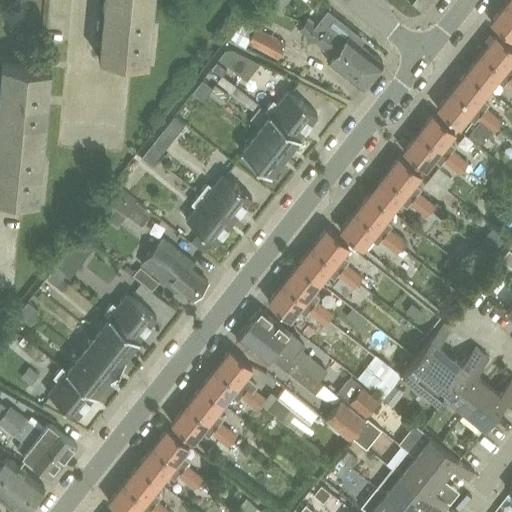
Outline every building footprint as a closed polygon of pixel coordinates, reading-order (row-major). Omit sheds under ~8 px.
[(149,61),(154,0),(104,0),(102,24),(100,56),(149,61)] [(258,0),(257,2),(281,13),(287,0),(258,0)] [(429,1),(427,0),(414,0),(412,3),(421,10),(429,1)] [(511,8),(505,3),(491,22),(511,39),(511,38),(511,8)] [(242,19),(227,38),(245,47),(247,42),(277,58),(285,42),(242,19)] [(299,28),(309,36),(316,26),(306,19),(299,28)] [(316,26),(309,36),(316,41),(322,34),(323,32),(322,32),(316,26)] [(327,26),(322,32),(323,32),(322,34),(372,74),(383,61),(349,34),(345,40),(327,26)] [(511,45),(496,33),(481,52),(503,69),(511,75),(511,73),(511,61),(510,60),(511,57),(511,45)] [(372,74),(322,34),(316,41),(332,54),(328,60),(362,87),(372,74)] [(481,52),(466,70),(488,87),(495,78),(503,84),(507,80),(511,75),(503,69),(481,52)] [(211,67),(222,75),(226,69),(216,61),(211,67)] [(0,80),(0,129),(46,133),(52,67),(2,63),(0,80)] [(481,112),(485,107),(489,103),(481,96),(488,87),(466,70),(452,89),(473,106),(481,112)] [(197,85),(207,93),(212,87),(202,79),(197,85)] [(207,93),(197,85),(192,91),(202,99),(207,93)] [(481,112),(473,106),(452,89),(437,106),(459,124),(466,115),(474,121),(477,117),(481,112)] [(264,109),(269,113),(269,112),(299,136),(317,113),(287,90),(277,102),(273,98),(264,109)] [(481,120),(486,123),(494,113),(485,107),(481,112),(477,117),(480,119),(481,120)] [(419,129),(440,146),(448,153),(451,149),(454,145),(446,139),(455,128),(434,111),(419,129)] [(269,113),(255,130),(285,154),(299,136),(269,112),(269,113)] [(502,120),(494,113),(486,123),(493,129),(494,130),(502,120)] [(480,119),(470,132),(483,142),(493,129),(486,123),(481,120),(480,119)] [(0,194),(40,198),(46,133),(0,129),(0,194)] [(448,153),(440,146),(419,129),(403,148),(424,165),(431,157),(440,164),(443,159),(448,153)] [(285,154),(255,130),(240,149),(270,173),(285,154)] [(151,143),(146,150),(156,158),(161,152),(151,143)] [(443,159),(451,166),(459,156),(451,149),(448,153),(443,159)] [(156,158),(146,150),(141,156),(151,164),(156,158)] [(414,196),(418,191),(421,187),(413,180),(421,170),(400,153),(384,172),(405,189),(414,196)] [(468,163),(459,156),(451,166),(460,173),(468,163)] [(435,195),(449,179),(435,167),(421,183),(435,195)] [(414,196),(405,189),(384,172),(369,191),(390,208),(397,199),(406,206),(410,201),(414,196)] [(207,181),(199,192),(234,219),(252,196),(222,173),(212,185),(207,181)] [(134,203),(134,202),(135,200),(114,185),(96,210),(117,225),(126,213),(141,225),(149,215),(134,203)] [(383,217),(390,208),(369,191),(354,209),(375,226),(384,233),(388,228),(392,224),(383,217)] [(410,201),(418,207),(425,197),(418,191),(414,196),(410,201)] [(216,242),(234,219),(199,192),(191,202),(195,206),(186,218),(216,242)] [(434,205),(425,197),(418,207),(427,214),(431,209),(434,205)] [(438,208),(441,204),(438,201),(434,205),(431,209),(443,219),(447,215),(438,208)] [(384,233),(375,226),(354,209),(340,227),(360,244),(368,235),(377,242),(381,238),(384,233)] [(328,227),(313,245),(334,262),(341,268),(345,263),(349,259),(342,253),(349,244),(328,227)] [(381,238),(388,244),(396,234),(388,228),(384,233),(381,238)] [(492,228),(482,240),(493,250),(504,237),(492,228)] [(405,242),(396,234),(388,244),(398,251),(402,246),(405,242)] [(181,285),(195,296),(207,280),(190,266),(194,261),(162,236),(142,261),(178,290),(181,285)] [(313,245),(298,264),(319,281),(326,272),(334,278),(337,273),(341,268),(334,262),(313,245)] [(402,246),(398,251),(403,255),(407,250),(402,246)] [(500,258),(510,266),(511,264),(511,251),(508,249),(500,258)] [(341,268),(337,273),(340,275),(346,280),(354,270),(345,263),(341,268)] [(66,273),(56,264),(51,270),(61,279),(66,273)] [(298,264),(283,282),(304,299),(312,305),(316,299),(319,295),(312,289),(319,281),(298,264)] [(485,277),(486,278),(495,285),(503,275),(493,268),(485,277)] [(61,279),(51,270),(46,277),(56,285),(61,279)] [(354,270),(346,280),(354,286),(358,282),(362,276),(354,270)] [(283,282),(268,300),(289,317),(297,308),(304,314),(308,309),(312,305),(304,299),(283,282)] [(108,315),(138,339),(156,316),(126,292),(116,304),(112,301),(103,312),(108,315)] [(312,305),(308,309),(317,316),(324,306),(320,303),(316,299),(312,305)] [(27,300),(22,306),(33,315),(38,308),(27,300)] [(28,321),(33,315),(22,306),(17,313),(28,321)] [(324,306),(317,316),(325,323),(329,318),(333,313),(324,306)] [(289,332),(261,310),(260,309),(249,323),(296,361),(317,379),(326,368),(286,336),(289,332)] [(124,357),(125,356),(138,339),(108,315),(94,333),(124,357)] [(439,343),(452,327),(444,320),(403,372),(422,388),(428,380),(450,353),(439,343)] [(317,379),(296,361),(249,323),(237,337),(266,361),(270,357),(315,393),(323,383),(317,379)] [(3,330),(14,339),(19,332),(8,324),(3,330)] [(124,357),(94,333),(80,351),(110,375),(109,376),(110,376),(126,357),(125,356),(124,357)] [(450,353),(428,380),(422,388),(441,403),(447,396),(482,351),(475,346),(462,362),(450,353)] [(231,348),(217,366),(238,383),(245,389),(248,385),(253,389),(257,384),(245,374),(252,365),(231,348)] [(65,369),(96,393),(109,376),(110,375),(80,351),(66,368),(65,369)] [(447,396),(465,411),(488,383),(476,373),(489,357),(482,351),(447,396)] [(20,376),(31,384),(39,373),(28,365),(20,376)] [(65,369),(66,368),(61,365),(53,376),(57,379),(48,392),(78,415),(96,393),(65,369)] [(217,366),(202,385),(223,401),(229,393),(237,399),(240,395),(245,389),(238,383),(217,366)] [(350,375),(337,391),(364,413),(377,397),(350,375)] [(488,383),(465,411),(485,427),(511,392),(511,376),(499,392),(488,383)] [(393,384),(383,398),(392,405),(403,391),(393,384)] [(202,385),(187,403),(208,420),(215,426),(218,422),(219,421),(223,417),(215,411),(223,401),(202,385)] [(245,389),(240,395),(249,402),(257,392),(253,389),(248,385),(245,389)] [(265,398),(261,403),(301,435),(319,413),(285,386),(277,396),(271,391),(265,398)] [(257,392),(249,402),(257,408),(261,403),(265,398),(257,392)] [(360,416),(338,399),(322,420),(344,437),(360,416)] [(187,403),(172,422),(193,439),(200,430),(207,436),(211,431),(211,430),(215,426),(208,420),(187,403)] [(11,404),(3,413),(64,460),(77,443),(48,421),(42,429),(11,404)] [(52,475),(64,460),(3,413),(0,417),(0,422),(14,433),(15,432),(23,439),(16,447),(52,475)] [(367,417),(352,436),(366,447),(381,428),(367,417)] [(211,430),(211,431),(220,438),(228,428),(219,421),(218,422),(215,426),(211,430)] [(168,427),(153,446),(174,462),(182,468),(186,464),(189,460),(181,453),(189,444),(168,427)] [(228,428),(220,438),(228,445),(236,435),(228,428)] [(474,470),(460,458),(430,434),(414,454),(443,476),(452,465),(468,477),(474,470)] [(153,446),(139,464),(160,481),(167,472),(174,478),(178,474),(182,468),(174,462),(153,446)] [(348,450),(342,457),(351,466),(357,459),(348,450)] [(414,454),(399,473),(444,509),(450,502),(433,488),(443,476),(414,454)] [(0,473),(34,498),(45,484),(8,455),(3,461),(0,458),(0,473)] [(139,464),(124,483),(145,499),(152,505),(156,500),(160,496),(152,490),(160,481),(139,464)] [(186,464),(178,474),(186,480),(194,470),(186,464)] [(194,470),(186,480),(194,487),(202,477),(194,470)] [(0,494),(21,511),(23,511),(34,498),(0,473),(0,494)] [(399,473),(384,492),(408,511),(414,511),(422,503),(433,511),(441,511),(444,509),(399,473)] [(124,483),(109,501),(122,511),(134,511),(137,509),(141,511),(146,511),(149,510),(152,505),(145,499),(124,483)] [(313,494),(322,501),(330,492),(320,484),(313,494)] [(408,511),(384,492),(368,511),(369,511),(408,511)] [(246,498),(236,509),(239,511),(251,511),(256,507),(246,498)] [(152,505),(149,510),(151,511),(159,511),(164,507),(156,500),(152,505)] [(298,511),(313,511),(314,511),(305,503),(298,511)]
